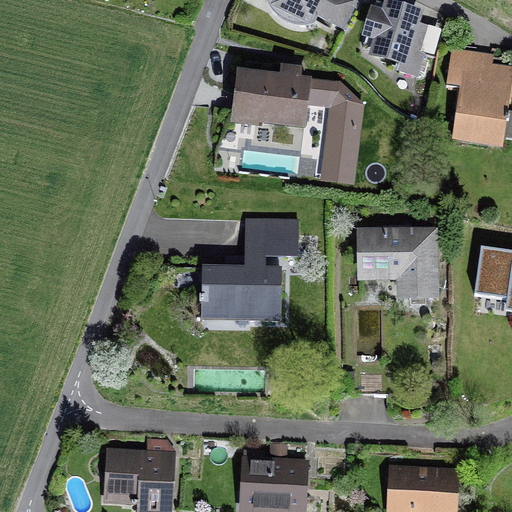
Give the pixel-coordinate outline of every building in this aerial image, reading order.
[(305,26),(312,13),(343,29),(356,1),(353,0),(278,0),(273,11),(276,14),(279,17),(282,20),(286,23),(291,25),(296,26),(300,27),(305,26)] [(410,13),(377,4),(368,34),(380,38),(375,54),(403,62),(400,72),(417,77),(424,54),(421,53),(428,28),(415,24),(415,23),(410,13)] [(447,88),(461,90),(455,130),(504,137),(511,82),(511,71),(490,68),(491,58),(452,52),(447,88)] [(282,82),(239,77),(234,117),(294,124),(297,103),(325,106),(335,85),(309,82),(309,85),(298,84),(300,74),(283,72),(282,82)] [(246,221),(246,256),(297,257),(298,222),(246,221)] [(382,236),(362,237),(363,277),(402,276),(403,296),(433,296),(432,236),(412,236),(412,226),(382,227),(382,236)] [(511,301),(511,253),(481,249),(474,296),(511,301)] [(280,322),(281,270),(203,269),(202,315),(250,316),(250,321),(280,322)] [(342,364),(343,396),(388,395),(387,363),(342,364)] [(170,511),(172,459),(109,456),(107,500),(132,502),(132,505),(138,506),(138,510),(170,511)] [(248,464),(246,493),(267,494),(266,508),(301,510),(303,467),(248,464)] [(451,511),(453,478),(395,475),(394,499),(387,499),(386,511),(408,511),(426,511),(451,511)] [(195,508),(196,479),(181,478),(180,508),(195,508)] [(345,511),(347,488),(331,486),(328,511),(345,511)] [(359,511),(361,488),(347,488),(345,511),(359,511)]
